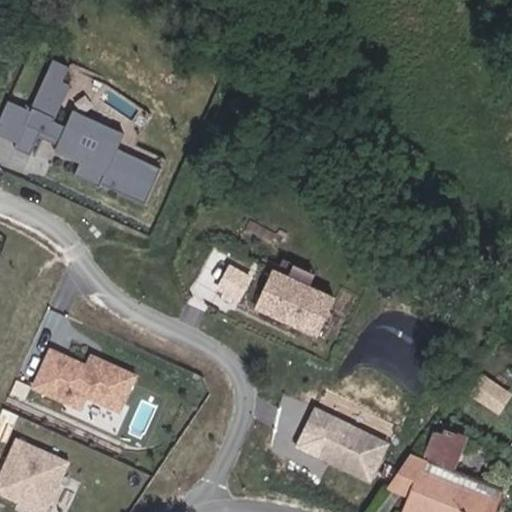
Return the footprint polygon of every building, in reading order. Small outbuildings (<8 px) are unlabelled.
[(29,107),(6,97),(0,111),(0,130),(12,135),(7,147),(29,157),(41,130),(65,140),(64,153),(77,158),(72,170),(145,202),(161,166),(119,148),(120,133),(75,114),(68,131),(52,124),(79,61),(53,50),(29,107)] [(339,298),(274,268),(256,305),(321,336),(339,298)] [(86,362),(48,345),(27,392),(79,415),(86,400),(119,415),(139,371),(92,349),(86,362)] [(390,444),(315,408),(296,448),(370,484),(390,444)] [(482,494),(475,511),(483,511),(495,482),(451,464),(462,430),(437,418),(425,453),(414,452),(456,487),(482,494)] [(49,511),(72,458),(18,436),(0,479),(0,494),(41,511),(49,511)] [(456,487),(414,452),(387,489),(405,493),(412,472),(456,487)] [(412,511),(437,511),(456,487),(412,472),(405,493),(400,508),(412,511)] [(58,511),(66,511),(75,487),(64,483),(54,511),(58,511)] [(475,511),(482,494),(456,487),(437,511),(475,511)]
